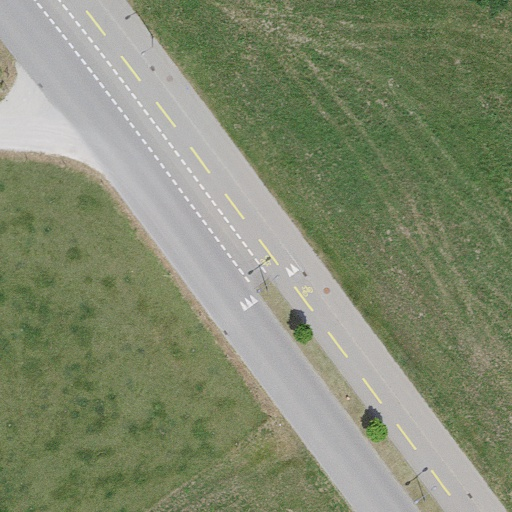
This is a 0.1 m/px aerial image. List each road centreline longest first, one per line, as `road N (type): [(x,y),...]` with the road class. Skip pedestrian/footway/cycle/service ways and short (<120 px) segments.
road 1 (tertiary): [(413,511),(26,0)]
road 2 (track): [(125,122),(0,140)]
